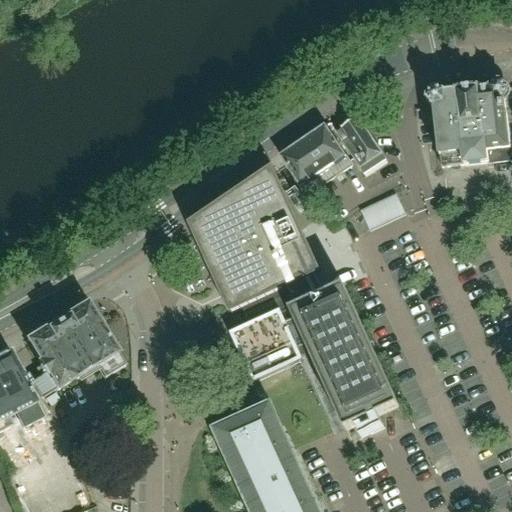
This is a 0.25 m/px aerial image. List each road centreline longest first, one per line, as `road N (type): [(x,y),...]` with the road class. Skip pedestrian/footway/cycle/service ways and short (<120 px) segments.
road 1 (secondary): [(114,251),(354,79),(396,59)]
road 2 (residential): [(153,511),(154,326),(114,251)]
road 3 (unknown): [(357,511),(349,484),(356,469),(377,460),(397,467),(418,511)]
road 4 (secondary): [(0,315),(114,251)]
